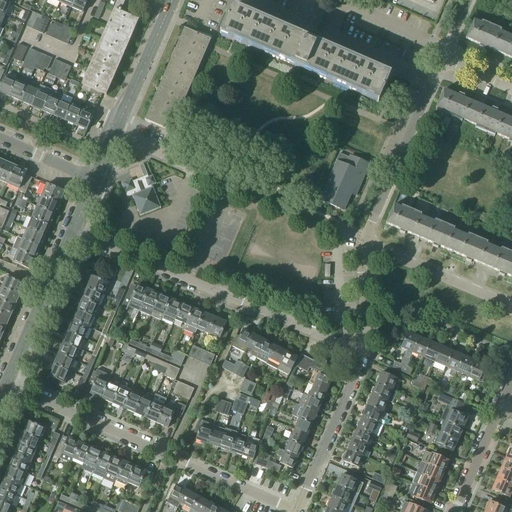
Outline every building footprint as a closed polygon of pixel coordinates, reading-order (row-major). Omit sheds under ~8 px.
[(9,0),(8,4),(2,1),(0,0),(0,13),(5,16),(10,5),(13,7),(15,1),(13,0),(9,0)] [(83,13),(88,0),(74,0),(71,8),(83,13)] [(119,0),(82,85),(83,85),(91,89),(100,93),(106,96),(140,21),(121,13),(126,3),(120,0),(119,0)] [(101,4),(94,19),(99,21),(106,6),(101,4)] [(225,14),(219,28),(222,30),(220,34),(378,103),(380,98),(387,101),(389,102),(396,88),(393,87),(387,84),(390,75),(317,43),(319,38),(307,33),(305,38),(232,6),(228,15),(225,14)] [(37,19),(32,17),(27,28),(33,30),(37,19)] [(38,33),(43,22),(40,20),(37,19),(33,30),(38,33)] [(484,51),(486,48),(499,54),(507,35),(501,32),(501,30),(482,22),(481,24),(474,21),(466,39),(480,45),(479,48),(481,49),(484,51)] [(44,35),(48,24),(43,22),(38,33),(44,35)] [(51,25),(46,36),(52,39),(57,28),(54,26),(51,25)] [(57,41),(62,30),(57,28),(52,39),(57,41)] [(184,28),(145,120),(169,131),(209,39),(184,28)] [(62,30),(57,41),(63,44),(68,33),(62,30)] [(20,35),(16,33),(12,32),(9,38),(13,40),(12,42),(16,44),(20,35)] [(69,33),(68,33),(63,44),(68,46),(72,34),(70,33),(69,33)] [(511,37),(507,35),(499,54),(511,59),(511,61),(511,62),(511,37)] [(22,64),(28,49),(19,45),(13,60),(22,64)] [(26,61),(28,62),(31,64),(36,52),(30,50),(26,61)] [(31,64),(37,66),(41,55),(36,52),(31,64)] [(42,68),(47,57),(41,55),(37,66),(42,68)] [(42,68),(45,70),(48,71),(53,60),(47,57),(42,68)] [(55,61),(52,67),(50,72),(56,74),(61,63),(55,61)] [(61,63),(56,74),(59,76),(61,77),(66,66),(61,63)] [(72,68),(66,66),(61,77),(67,79),(72,68)] [(16,82),(5,77),(0,88),(0,93),(10,97),(16,82)] [(16,82),(10,97),(21,102),(28,87),(16,82)] [(28,87),(21,102),(32,107),(39,92),(28,87)] [(444,91),(436,109),(443,112),(442,114),(462,123),(463,120),(469,123),(477,105),(464,99),(465,97),(462,95),(459,94),(458,97),(444,91)] [(50,97),(39,92),(32,107),(38,110),(37,111),(43,113),(43,112),(50,97)] [(50,97),(43,112),(54,117),(61,102),(50,97)] [(61,102),(54,117),(65,121),(71,106),(61,102)] [(477,105),(469,123),(476,126),(475,128),(495,137),(496,134),(502,137),(510,119),(497,114),(498,111),(495,110),(492,109),(491,111),(477,105)] [(82,111),(71,106),(65,121),(76,126),(80,118),(82,111)] [(82,111),(80,118),(76,126),(87,131),(94,116),(82,111)] [(184,112),(180,121),(184,123),(186,120),(191,122),(194,116),(184,112)] [(511,120),(510,119),(502,137),(509,140),(508,143),(511,144),(511,120)] [(336,161),(337,162),(320,201),(344,211),(351,194),(356,196),(369,165),(350,156),(349,158),(339,154),(336,161)] [(4,162),(0,171),(0,181),(7,185),(15,167),(4,162)] [(131,191),(133,196),(132,196),(140,216),(161,208),(153,188),(152,188),(152,186),(156,184),(153,176),(148,178),(143,164),(139,166),(144,177),(133,182),(132,179),(121,184),(125,194),(131,191)] [(20,187),(25,175),(26,172),(15,167),(7,185),(18,190),(17,192),(18,192),(20,187)] [(20,187),(27,190),(32,179),(25,175),(20,187)] [(41,196),(59,204),(64,193),(46,185),(41,196)] [(59,204),(41,196),(37,207),(55,215),(59,204)] [(401,208),(400,207),(394,205),(386,224),(401,231),(400,233),(406,236),(407,233),(419,238),(427,219),(421,216),(422,215),(402,206),(401,208)] [(55,215),(37,207),(32,218),(50,226),(55,215)] [(9,212),(0,208),(0,216),(6,219),(9,212)] [(50,226),(32,218),(27,229),(45,237),(50,226)] [(427,219),(419,238),(433,244),(432,247),(438,250),(439,247),(453,253),(461,233),(454,230),(455,229),(435,220),(434,222),(427,219)] [(8,234),(13,223),(8,221),(3,232),(8,234)] [(45,237),(27,229),(23,240),(41,248),(45,237)] [(461,233),(453,253),(468,259),(466,262),(472,264),(473,262),(486,267),(494,248),(487,245),(488,243),(468,234),(468,236),(461,233)] [(12,249),(18,252),(18,251),(36,259),(41,248),(23,240),(17,238),(12,249)] [(494,248),(486,267),(499,273),(498,275),(504,278),(505,275),(511,277),(511,253),(501,249),(501,250),(494,248)] [(12,266),(17,268),(18,265),(31,270),(36,259),(18,251),(18,252),(12,266)] [(7,275),(6,277),(1,289),(19,297),(24,285),(11,279),(12,277),(7,275)] [(99,280),(92,276),(87,288),(103,295),(106,288),(108,289),(112,282),(101,277),(99,280)] [(123,304),(128,306),(128,307),(139,312),(149,290),(137,285),(133,295),(128,292),(123,304)] [(103,295),(87,288),(82,299),(98,307),(103,295)] [(19,297),(1,289),(0,291),(0,301),(14,308),(19,297)] [(119,289),(115,300),(116,301),(120,303),(125,291),(119,289)] [(139,312),(150,317),(160,294),(149,290),(139,312)] [(150,317),(150,316),(161,321),(171,299),(160,294),(150,317)] [(98,307),(82,299),(77,311),(93,318),(98,307)] [(161,321),(162,321),(162,320),(173,324),(175,321),(174,321),(182,304),(171,299),(161,321)] [(14,308),(0,301),(0,314),(9,319),(14,308)] [(111,312),(115,314),(120,303),(116,301),(111,312)] [(174,321),(175,321),(186,325),(193,308),(182,304),(174,321)] [(186,325),(183,331),(195,335),(197,330),(204,313),(193,308),(186,325)] [(93,318),(77,311),(72,321),(89,328),(93,318)] [(115,314),(111,312),(106,323),(110,325),(115,314)] [(204,313),(197,330),(208,334),(215,318),(204,313)] [(9,319),(0,314),(0,327),(5,329),(9,319)] [(208,334),(219,339),(224,341),(228,333),(223,331),(226,323),(215,318),(208,334)] [(89,328),(72,321),(68,332),(84,339),(89,328)] [(110,325),(106,323),(102,334),(106,336),(106,335),(110,325)] [(237,335),(231,346),(232,347),(245,353),(247,351),(248,349),(255,335),(244,330),(240,337),(237,335)] [(84,339),(68,332),(63,343),(79,350),(84,339)] [(395,362),(392,368),(400,371),(406,374),(409,368),(406,367),(412,354),(419,338),(408,333),(401,349),(407,351),(400,365),(400,364),(395,362)] [(106,336),(102,334),(97,345),(104,348),(105,346),(109,337),(106,335),(106,336)] [(248,349),(247,351),(250,353),(250,354),(250,356),(256,359),(265,341),(255,335),(248,349)] [(111,348),(115,340),(109,337),(105,346),(111,348)] [(419,338),(412,354),(423,359),(431,343),(419,338)] [(138,344),(127,339),(125,344),(128,346),(129,345),(136,348),(138,344)] [(265,341),(256,359),(267,365),(269,360),(276,347),(265,341)] [(79,350),(63,343),(58,354),(75,361),(77,356),(81,358),(84,352),(79,351),(79,350)] [(431,343),(423,359),(435,364),(442,347),(431,343)] [(128,346),(125,344),(122,352),(133,357),(135,351),(128,347),(128,346)] [(142,345),(138,344),(136,348),(148,353),(150,349),(142,345)] [(104,348),(97,345),(92,356),(96,357),(100,348),(103,350),(104,348)] [(194,360),(199,349),(193,346),(188,357),(194,360)] [(267,365),(266,365),(277,371),(280,365),(287,352),(276,347),(269,360),(267,365)] [(442,347),(435,364),(446,368),(453,352),(442,347)] [(159,357),(160,353),(150,349),(148,353),(159,357)] [(199,349),(194,360),(199,362),(204,351),(199,349)] [(133,357),(134,355),(145,360),(147,356),(135,351),(133,357)] [(174,351),(171,358),(170,362),(181,367),(185,356),(174,351)] [(204,351),(199,362),(204,364),(209,353),(204,351)] [(280,365),(277,371),(288,376),(291,371),(298,358),(287,352),(280,365)] [(446,368),(451,370),(449,375),(454,378),(456,373),(457,373),(464,357),(453,352),(446,368)] [(160,353),(159,357),(170,362),(171,358),(160,353)] [(209,353),(204,364),(210,367),(215,356),(209,353)] [(75,361),(58,354),(53,365),(70,372),(75,361)] [(96,357),(92,356),(87,367),(91,369),(96,357)] [(156,364),(157,360),(147,356),(145,360),(156,364)] [(302,370),(307,358),(302,356),(296,367),(302,370)] [(327,362),(316,357),(314,362),(324,367),(327,362)] [(464,357),(457,373),(468,378),(475,361),(464,357)] [(313,361),(307,358),(302,370),(307,373),(310,368),(313,361)] [(167,369),(169,365),(157,360),(156,364),(167,369)] [(223,368),(224,370),(236,376),(242,364),(237,362),(234,366),(224,361),(223,364),(222,367),(223,368)] [(310,368),(321,373),(324,367),(314,362),(313,361),(310,368)] [(468,378),(474,380),(474,382),(483,386),(487,378),(482,376),(486,366),(475,361),(468,378)] [(248,367),(242,364),(236,376),(242,379),(248,367)] [(49,376),(65,383),(70,372),(53,365),(49,376)] [(169,365),(167,369),(166,371),(177,376),(180,370),(169,365)] [(91,369),(87,367),(83,378),(87,380),(91,369)] [(88,386),(93,388),(90,394),(101,399),(109,380),(106,379),(107,374),(97,370),(96,372),(94,371),(88,386)] [(177,376),(166,371),(164,376),(175,381),(177,376)] [(378,377),(376,382),(377,383),(376,384),(393,391),(398,380),(381,373),(379,378),(378,377)] [(315,379),(316,379),(313,386),(327,392),(332,380),(318,374),(317,376),(316,375),(315,379)] [(83,378),(81,377),(76,388),(82,391),(87,380),(83,378)] [(110,380),(109,380),(101,399),(112,404),(120,387),(119,387),(109,383),(110,380)] [(242,386),(253,391),(256,385),(245,380),(242,386)] [(426,386),(414,381),(412,387),(424,391),(426,386)] [(119,387),(120,387),(112,404),(123,409),(131,392),(130,392),(133,387),(122,382),(119,387)] [(179,396),(183,385),(178,382),(173,393),(179,396)] [(373,388),(371,393),(372,394),(372,395),(388,402),(392,404),(397,393),(393,391),(376,384),(374,389),(373,388)] [(183,385),(179,396),(184,398),(189,387),(183,385)] [(239,392),(251,397),(253,391),(242,386),(239,392)] [(327,392),(313,386),(308,396),(322,402),(327,392)] [(189,400),(194,389),(189,387),(184,398),(189,400)] [(282,399),(287,400),(292,389),(285,387),(279,397),(282,399)] [(131,392),(123,409),(134,414),(141,397),(131,392)] [(461,393),(459,399),(465,402),(467,396),(461,393)] [(250,399),(238,394),(236,400),(247,405),(248,403),(250,399)] [(308,397),(303,394),(299,405),(317,413),(322,402),(308,396),(308,397)] [(440,394),(437,401),(447,406),(440,421),(445,423),(462,430),(467,418),(459,415),(464,405),(443,396),(440,394)] [(369,399),(366,404),(367,405),(367,406),(383,413),(388,402),(372,395),(371,396),(371,395),(369,399),(370,399),(370,400),(369,399)] [(272,408),(273,403),(276,398),(273,396),(270,402),(268,401),(266,405),(272,408)] [(141,397),(134,414),(145,418),(152,402),(141,397)] [(250,399),(248,403),(251,403),(249,406),(257,410),(260,403),(250,399)] [(220,415),(225,402),(219,400),(215,413),(220,415)] [(247,405),(236,400),(233,406),(245,411),(247,405)] [(152,402),(145,418),(156,423),(163,406),(152,402)] [(225,402),(220,415),(227,417),(231,405),(225,402)] [(175,411),(163,406),(156,423),(168,428),(172,419),(177,422),(180,414),(182,415),(186,407),(178,403),(175,411)] [(298,406),(304,408),(298,419),(312,425),(317,413),(299,405),(298,406)] [(364,411),(362,415),(363,416),(362,417),(379,424),(383,426),(388,415),(383,413),(367,406),(365,411),(364,411)] [(414,414),(408,411),(403,422),(410,425),(414,414)] [(359,422),(357,426),(358,427),(357,428),(374,435),(378,437),(383,426),(379,424),(362,417),(360,422),(359,422)] [(312,425),(298,419),(294,431),(307,437),(312,425)] [(45,429),(29,422),(24,433),(40,440),(45,429)] [(200,427),(195,441),(207,445),(213,425),(202,422),(200,427)] [(445,423),(440,433),(457,441),(462,430),(445,423)] [(213,425),(207,445),(219,449),(223,434),(225,430),(213,426),(214,425),(213,425)] [(354,433),(352,437),(353,438),(352,440),(369,447),(374,435),(357,428),(355,433),(354,433)] [(223,434),(219,449),(231,453),(237,434),(237,433),(225,429),(225,430),(223,434)] [(400,430),(398,436),(404,439),(406,432),(400,430)] [(307,437),(294,431),(289,441),(302,447),(307,437)] [(419,436),(408,431),(406,439),(416,443),(419,436)] [(40,440),(24,433),(19,444),(35,452),(40,440)] [(49,444),(51,445),(55,447),(60,436),(54,433),(49,444)] [(434,436),(431,443),(435,445),(452,452),(457,441),(440,433),(438,437),(434,436)] [(248,438),(237,434),(231,453),(242,456),(249,437),(248,437),(248,438)] [(249,437),(242,456),(253,460),(260,441),(249,437)] [(70,464),(72,460),(80,443),(69,438),(65,447),(59,445),(54,456),(59,458),(59,459),(70,464)] [(349,444),(347,448),(348,449),(348,451),(364,458),(369,447),(352,440),(350,445),(349,444)] [(302,447),(289,441),(284,452),(298,458),(302,447)] [(406,442),(401,454),(402,454),(406,456),(410,458),(413,451),(414,451),(415,449),(417,446),(406,442)] [(80,443),(72,460),(83,464),(91,447),(80,443)] [(35,452),(19,444),(14,456),(30,463),(35,452)] [(55,447),(51,445),(46,456),(50,458),(55,447)] [(91,447),(83,464),(81,469),(93,474),(102,452),(91,447)] [(389,456),(395,459),(397,452),(391,449),(389,456)] [(277,456),(282,458),(279,463),(293,469),(298,458),(284,452),(279,450),(277,456)] [(344,455),(343,460),(343,462),(359,469),(364,458),(348,451),(345,456),(344,455)] [(102,452),(93,474),(104,479),(113,457),(102,452)] [(263,454),(259,452),(254,465),(261,467),(265,455),(263,454)] [(427,452),(423,463),(424,464),(427,465),(444,472),(448,462),(431,454),(427,452)] [(401,454),(398,463),(402,465),(406,456),(402,454),(401,454)] [(271,457),(265,455),(261,467),(266,469),(269,462),(271,457)] [(30,463),(14,456),(10,467),(26,473),(30,463)] [(50,458),(46,456),(41,468),(45,469),(50,458)] [(124,462),(113,457),(104,479),(114,484),(115,482),(124,462)] [(511,460),(506,458),(502,469),(511,473),(511,460)] [(135,467),(124,462),(115,482),(126,486),(127,484),(135,467)] [(283,468),(269,462),(266,469),(280,473),(283,468)] [(421,463),(417,473),(420,475),(439,483),(444,472),(427,465),(424,464),(423,463),(421,463)] [(5,478),(21,485),(25,486),(30,475),(26,474),(26,473),(10,467),(5,478)] [(127,484),(139,488),(137,492),(143,495),(148,483),(142,481),(146,472),(135,467),(127,484)] [(45,469),(41,468),(36,478),(40,480),(45,469)] [(394,468),(391,475),(401,479),(404,473),(394,468)] [(511,473),(502,469),(497,480),(511,485),(511,473)] [(386,479),(374,474),(371,480),(383,485),(386,479)] [(342,475),(337,487),(353,494),(358,496),(360,491),(363,484),(359,482),(358,481),(342,475)] [(420,475),(415,485),(416,485),(435,493),(439,483),(420,475)] [(21,485),(5,478),(0,488),(16,496),(21,485)] [(511,485),(497,480),(492,491),(510,498),(511,493),(511,485)] [(368,488),(380,493),(383,487),(371,482),(368,488)] [(384,489),(395,493),(397,488),(387,483),(384,489)] [(412,484),(407,495),(414,498),(414,497),(430,504),(435,493),(416,485),(415,485),(412,484)] [(169,498),(166,503),(177,509),(180,503),(180,504),(187,491),(176,485),(169,498)] [(337,487),(332,498),(348,505),(349,505),(353,507),(358,496),(353,494),(337,487)] [(16,496),(0,488),(0,501),(11,507),(16,496)] [(395,493),(384,489),(382,495),(392,499),(395,493)] [(187,491),(180,504),(191,509),(198,497),(187,491)] [(191,509),(189,511),(203,511),(208,503),(198,497),(191,509)] [(332,498),(327,509),(334,511),(345,511),(348,505),(332,498)] [(68,499),(66,503),(75,507),(77,503),(68,499)] [(116,511),(118,511),(124,511),(129,503),(120,499),(115,510),(116,511)] [(26,511),(31,502),(27,500),(22,511),(23,511),(26,511)] [(9,511),(11,507),(0,501),(0,511),(9,511)] [(485,511),(511,511),(511,506),(499,501),(497,505),(489,502),(485,511)] [(57,511),(63,511),(64,510),(66,506),(58,503),(55,511),(57,511)] [(129,503),(124,511),(131,511),(134,506),(129,503)] [(216,511),(219,508),(208,503),(203,511),(216,511)] [(404,503),(400,511),(426,511),(409,504),(404,503)]
